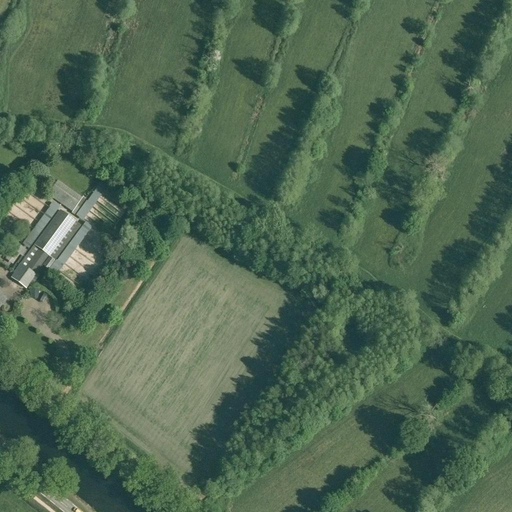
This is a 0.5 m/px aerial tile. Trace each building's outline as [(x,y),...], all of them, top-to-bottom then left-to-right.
[(88,216),(108,182),(100,178),(81,212),(88,216)] [(72,213),(74,215),(86,198),(83,196),(82,198),(58,181),(49,194),(73,211),(72,213)] [(79,224),(60,210),(35,244),(55,259),(79,224)] [(86,216),(54,263),(62,269),(94,221),(86,216)] [(25,266),(39,247),(34,244),(20,263),(25,266)] [(55,259),(49,255),(39,247),(25,266),(20,263),(11,277),(26,288),(29,283),(32,285),(39,274),(37,273),(43,263),(49,268),(55,259)] [(8,255),(16,260),(20,254),(13,248),(8,255)]
